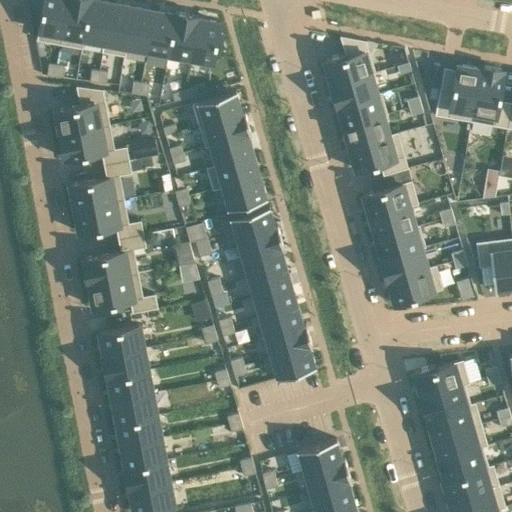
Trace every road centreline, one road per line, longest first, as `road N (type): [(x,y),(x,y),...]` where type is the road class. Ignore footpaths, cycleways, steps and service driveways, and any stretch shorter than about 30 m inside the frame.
road 1 (residential): [(101,511),(1,0)]
road 2 (residential): [(272,0),(368,340)]
road 3 (residential): [(368,340),(416,511)]
road 4 (residential): [(368,340),(511,318)]
road 5 (residential): [(385,0),(511,20)]
